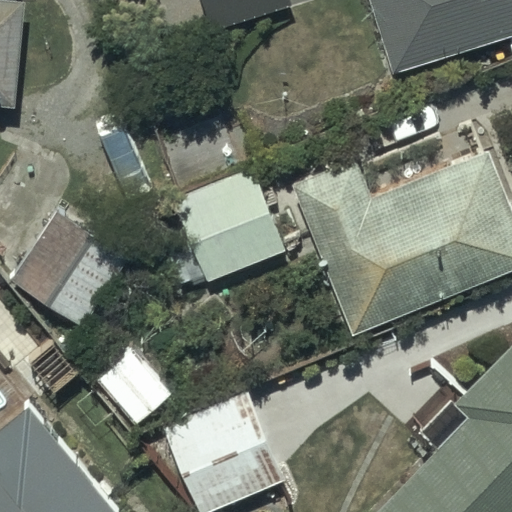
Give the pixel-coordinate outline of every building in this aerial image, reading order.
[(0,0),(0,98),(5,99),(12,0),(0,0)] [(198,0),(205,21),(273,0),(198,0)] [(511,0),(362,0),(382,63),(511,23),(511,0)] [(286,176),(344,326),(511,260),(511,225),(480,143),(362,189),(348,152),(286,176)] [(198,269),(200,274),(280,243),(247,162),(147,201),(177,277),(198,269)] [(52,205),(3,270),(66,318),(115,252),(52,205)] [(407,426),(426,445),(359,511),(506,511),(511,506),(511,332),(510,330),(448,393),(444,389),(407,426)] [(128,343),(89,375),(126,420),(166,388),(128,343)] [(155,418),(193,510),(278,475),(241,383),(155,418)] [(0,511),(106,511),(110,509),(18,397),(0,411),(0,511)]
